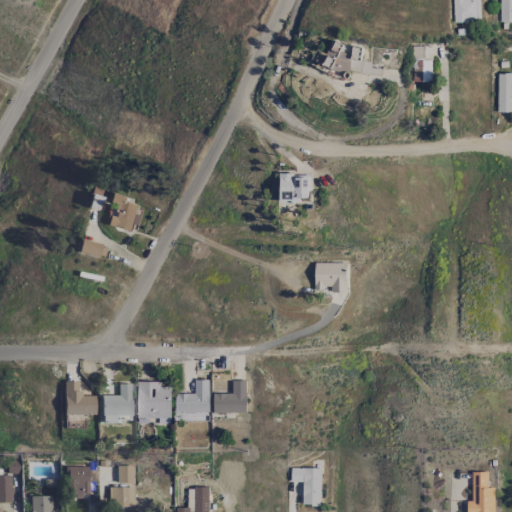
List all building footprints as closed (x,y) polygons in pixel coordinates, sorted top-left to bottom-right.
[(451,0),(453,22),(480,21),(479,0),(451,0)] [(430,59),(412,60),(412,82),(431,81),(430,59)] [(511,112),(511,73),(496,73),(497,112),(511,112)] [(279,203),(299,202),(299,198),(310,197),(309,173),(278,174),(279,203)] [(174,393),(174,411),(208,411),(207,379),(193,379),(194,393),(174,393)] [(245,380),(231,380),(232,393),(212,393),(213,412),(246,412),(245,380)] [(94,396),(78,396),(78,381),(62,381),(63,415),(94,415),(94,396)] [(170,386),(160,386),(160,381),(136,381),(136,417),(170,418),(170,386)] [(130,384),(117,384),(117,395),(100,395),(100,421),(131,420),(130,384)] [(207,421),(207,412),(174,411),(174,420),(207,421)] [(87,466),(64,466),(65,496),(87,496),(87,466)] [(116,483),(131,482),(131,466),(115,466),(116,483)] [(320,505),(320,468),(290,467),(290,481),(302,481),(301,505),(320,505)] [(493,511),(494,487),(487,487),(487,471),(471,471),(471,500),(466,500),(466,511),(493,511)] [(10,475),(0,474),(0,502),(11,502),(10,475)] [(132,487),(108,487),(108,507),(132,507),(132,487)] [(207,511),(208,487),(193,487),(192,511),(207,511)] [(48,511),(48,496),(29,496),(28,511),(48,511)]
